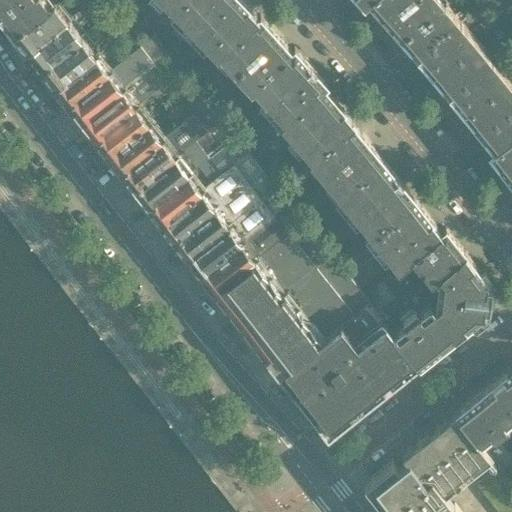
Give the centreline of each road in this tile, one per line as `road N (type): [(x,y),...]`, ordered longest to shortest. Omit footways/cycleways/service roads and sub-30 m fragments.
road 1 (tertiary): [(316,481),(0,83)]
road 2 (residential): [(511,253),(303,0)]
road 3 (residential): [(316,481),(511,323)]
